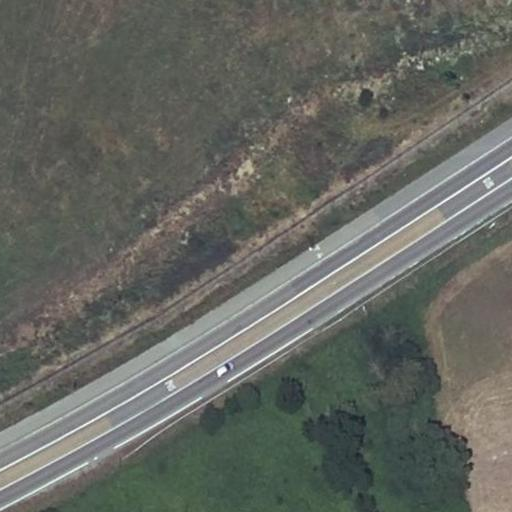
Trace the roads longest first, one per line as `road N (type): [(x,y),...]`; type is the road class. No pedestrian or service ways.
road 1 (secondary): [(511,146),(0,461)]
road 2 (secondary): [(0,499),(238,366),(511,190)]
